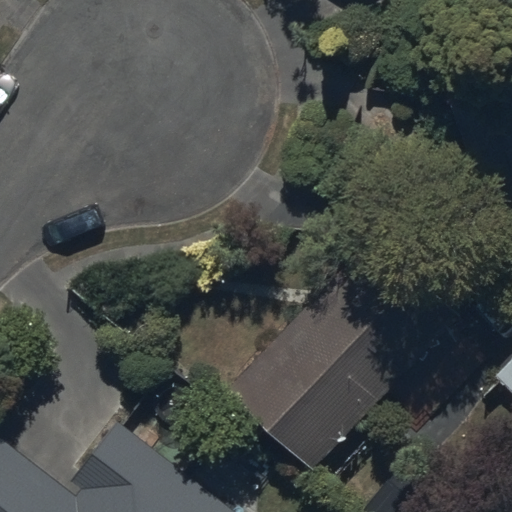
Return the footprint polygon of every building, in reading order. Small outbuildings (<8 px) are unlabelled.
[(511,84),(455,103),(494,223),(511,216),(511,84)] [(232,387),(316,470),(466,317),(382,234),(232,387)] [(511,362),(498,376),(511,391),(511,362)] [(114,511),(17,437),(0,459),(0,511),(261,511),(276,494),(187,426),(120,511),(114,511)] [(511,511),(511,485),(474,511),(511,511)] [(347,511),(327,495),(312,511),(347,511)]
